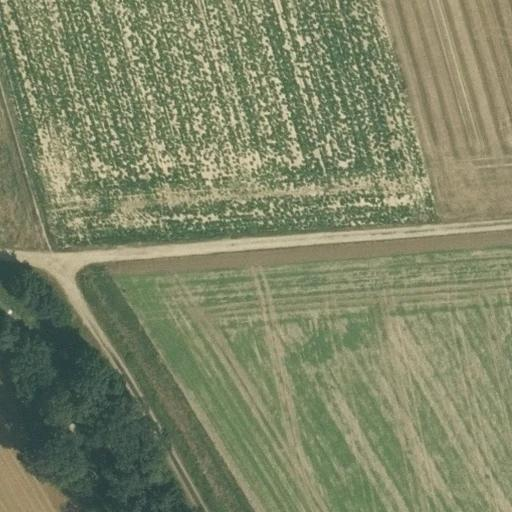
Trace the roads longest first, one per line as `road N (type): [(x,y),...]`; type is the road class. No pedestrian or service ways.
road 1 (track): [(0,252),(511,234)]
road 2 (track): [(200,511),(46,252),(0,89)]
